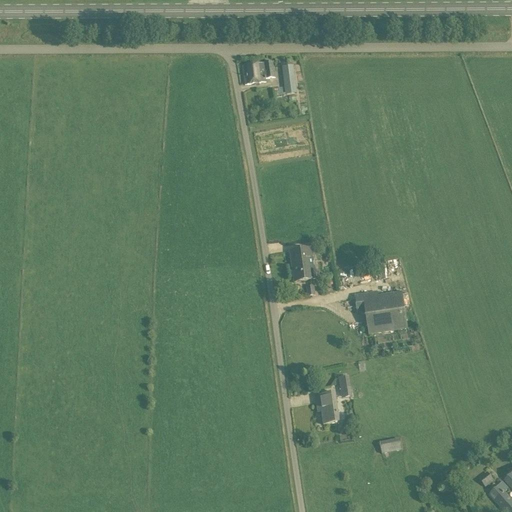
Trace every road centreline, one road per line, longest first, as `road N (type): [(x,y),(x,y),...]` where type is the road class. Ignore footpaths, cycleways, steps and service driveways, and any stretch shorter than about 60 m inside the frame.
road 1 (primary): [(0,10),(511,8)]
road 2 (unclassified): [(229,48),(302,511)]
road 3 (unclassified): [(229,48),(511,46)]
road 4 (unclassified): [(0,49),(229,48)]
